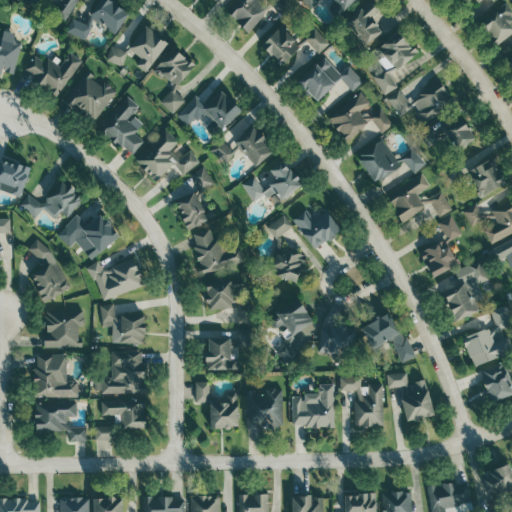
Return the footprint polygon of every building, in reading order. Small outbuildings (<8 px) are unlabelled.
[(64,22),(76,0),(27,0),(26,2),(38,10),(44,0),(58,0),(50,13),(64,22)] [(126,12),(105,0),(96,0),(83,24),(72,18),(65,31),(83,41),(92,26),(111,37),(126,12)] [(236,0),(225,14),(248,33),(268,8),(258,0),(236,0)] [(281,17),(291,7),(284,0),(268,0),(267,2),(281,17)] [(329,0),(341,11),(352,0),(329,0)] [(363,45),(380,32),(370,19),(379,12),(369,0),(343,21),(363,45)] [(511,14),(505,3),(479,20),(495,45),(511,33),(511,14)] [(258,46),(278,67),(305,41),(318,54),(329,44),(313,28),(297,44),(278,25),(258,46)] [(145,72),(165,42),(141,26),(120,58),(124,61),(130,53),(138,58),(133,65),(145,72)] [(415,53),(396,31),(373,51),(386,66),(371,79),(385,96),(396,86),(387,76),(415,53)] [(0,73),(12,76),(19,44),(0,39),(0,73)] [(107,60),(123,66),(129,52),(113,45),(107,60)] [(195,62),(170,47),(156,70),(180,86),(195,62)] [(36,55),(22,75),(56,97),(80,61),(67,53),(57,68),(36,55)] [(323,72),(330,67),(323,58),(295,79),(312,101),(333,86),(323,72)] [(340,75),(349,90),(359,84),(350,69),(340,75)] [(115,91),(85,70),(63,103),(93,123),(115,91)] [(452,102),(437,81),(407,102),(398,90),(385,99),(398,117),(410,108),(422,124),(452,102)] [(186,100),(174,88),(162,101),(174,113),(186,100)] [(206,127),(213,135),(237,111),(218,92),(199,110),(211,122),(206,127)] [(380,134),(391,125),(379,109),(364,119),(358,112),(369,104),(360,92),(325,118),(344,142),(371,122),(380,134)] [(99,130),(130,155),(144,138),(124,122),(135,108),(123,99),(99,130)] [(452,151),(472,138),(459,117),(439,130),(452,151)] [(418,133),(425,148),(438,142),(431,127),(418,133)] [(271,149),(248,128),(232,145),(255,166),(271,149)] [(187,150),(176,161),(168,151),(177,143),(165,130),(133,160),(153,181),(172,164),(183,175),(198,161),(187,150)] [(372,183),(403,163),(409,172),(420,164),(410,149),(394,160),(380,140),(354,157),(372,183)] [(222,163),(232,154),(219,141),(209,150),(222,163)] [(503,181),(488,158),(464,173),(479,197),(503,181)] [(28,168),(0,159),(0,189),(20,196),(28,168)] [(278,200),(298,185),(280,160),(267,171),(272,178),(261,187),(252,176),(240,185),(255,204),(271,191),(278,200)] [(200,192),(212,184),(201,167),(189,175),(200,192)] [(428,205),(412,180),(383,198),(400,223),(428,205)] [(34,217),(40,208),(55,217),(58,212),(66,218),(80,196),(56,181),(41,204),(25,194),(18,206),(34,217)] [(206,220),(191,192),(172,202),(186,229),(206,220)] [(430,203),(439,217),(450,209),(441,195),(430,203)] [(482,231),(490,245),(511,232),(511,200),(511,199),(489,211),(496,223),(482,231)] [(463,211),(470,226),(483,220),(476,205),(463,211)] [(323,211),(312,219),(305,210),(291,221),(312,249),(338,229),(323,211)] [(77,230),(89,247),(83,251),(88,258),(116,238),(99,214),(77,230)] [(275,238),(289,226),(280,216),(266,228),(275,238)] [(460,235),(451,216),(437,222),(446,241),(460,235)] [(0,231),(12,232),(11,218),(0,218),(0,231)] [(68,248),(79,238),(67,225),(56,234),(68,248)] [(243,264),(238,247),(223,250),(220,239),(212,241),(209,230),(190,234),(200,274),(243,264)] [(511,238),(487,250),(493,264),(505,258),(511,272),(511,238)] [(457,264),(443,239),(417,254),(431,278),(457,264)] [(49,253),(36,242),(29,250),(41,261),(49,253)] [(290,282),(304,259),(280,245),(266,268),(290,282)] [(141,286),(132,259),(101,270),(98,262),(87,266),(100,301),(141,286)] [(486,278),(478,260),(465,266),(473,284),(486,278)] [(64,289),(49,264),(28,276),(42,302),(64,289)] [(202,282),(204,310),(236,308),(237,324),(250,324),(249,302),(231,303),(229,281),(202,282)] [(452,321),(474,312),(463,282),(440,291),(452,321)] [(310,321),(293,299),(266,318),(273,328),(280,323),(289,336),(310,321)] [(118,344),(142,343),(141,317),(114,318),(114,304),(99,305),(100,327),(118,326),(118,344)] [(472,366),(511,351),(505,331),(511,329),(503,308),(492,312),(494,318),(497,325),(461,338),(472,366)] [(78,326),(82,326),(81,310),(42,312),(43,348),(79,347),(78,326)] [(400,364),(412,358),(392,311),(359,326),(373,359),(385,353),(380,342),(389,338),(400,364)] [(351,355),(352,328),(320,326),(319,353),(351,355)] [(236,346),(250,346),(250,330),(236,330),(236,346)] [(236,358),(228,358),(227,339),(204,339),(204,370),(236,369),(236,358)] [(276,353),(287,363),(297,353),(285,343),(276,353)] [(142,351),(111,352),(111,379),(100,379),(101,394),(142,394),(142,351)] [(32,397),(76,397),(76,380),(65,380),(64,355),(32,356),(32,397)] [(511,393),(501,364),(477,372),(488,402),(511,393)] [(404,422),(431,415),(422,380),(407,384),(404,371),(385,376),(391,400),(398,399),(404,422)] [(381,385),(359,385),(359,377),(338,377),(339,392),(352,392),(352,427),(381,426),(381,385)] [(207,402),(208,428),(236,427),(236,396),(227,396),(227,402),(208,403),(208,382),(194,382),(194,403),(207,402)] [(332,384),(316,384),(316,395),(291,395),(291,428),(332,428),(332,384)] [(280,389),(245,389),(245,428),(280,428),(280,389)] [(100,401),(100,416),(114,415),(114,426),(91,426),(91,440),(114,440),(114,430),(143,430),(142,400),(100,401)] [(84,426),(66,426),(66,418),(75,418),(75,403),(33,403),(33,431),(67,431),(67,441),(84,441),(84,426)] [(511,496),(511,480),(506,464),(480,473),(491,504),(511,496)] [(427,486),(430,511),(462,511),(471,511),(467,481),(427,486)] [(381,493),(381,511),(409,511),(409,492),(381,493)] [(374,511),(374,494),(342,494),(342,511),(335,511),(374,511)] [(266,511),(266,495),(237,495),(237,511),(266,511)] [(188,496),(188,511),(217,511),(217,496),(188,496)] [(287,496),(287,511),(322,511),(322,497),(287,496)] [(183,511),(183,497),(141,497),(141,511),(183,511)] [(87,511),(88,498),(59,498),(58,511),(87,511)] [(91,511),(119,511),(119,498),(91,499),(91,511)] [(38,511),(38,499),(0,499),(0,511),(38,511)]
